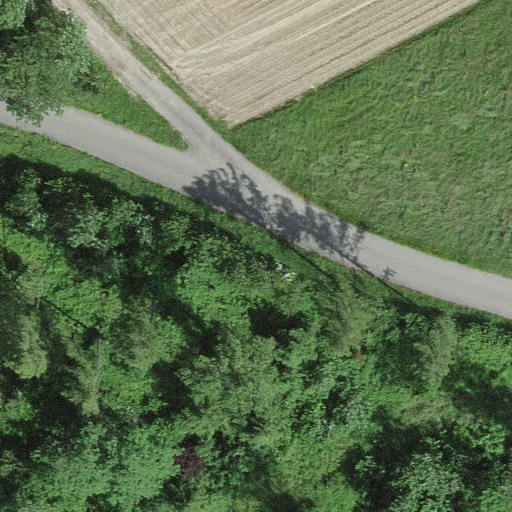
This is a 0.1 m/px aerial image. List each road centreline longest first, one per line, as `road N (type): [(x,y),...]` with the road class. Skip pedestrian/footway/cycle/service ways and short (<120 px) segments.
road 1 (unclassified): [(511,301),(407,269),(243,200)]
road 2 (unclassified): [(243,200),(194,130),(66,0)]
road 3 (unclassified): [(243,200),(0,104)]
